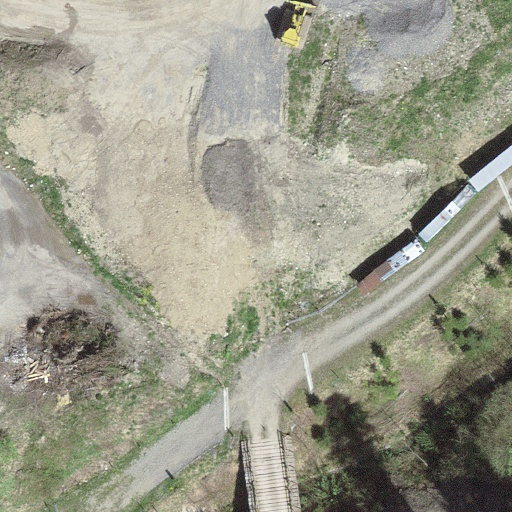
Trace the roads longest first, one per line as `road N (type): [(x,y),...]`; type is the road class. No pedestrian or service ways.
road 1 (track): [(264,436),(255,388),(391,306),(511,183)]
road 2 (track): [(0,166),(195,239),(241,287),(255,388)]
